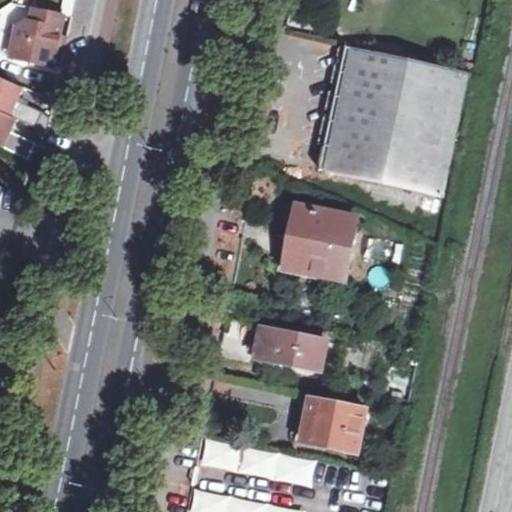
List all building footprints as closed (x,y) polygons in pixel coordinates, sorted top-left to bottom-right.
[(26,31),(17,38),(10,66),(50,76),(55,56),(58,47),(63,25),(34,18),(31,32),(26,31)] [(67,49),(58,47),(55,56),(65,58),(67,49)] [(470,73),(354,48),(341,109),(334,147),(329,170),(444,195),(470,73)] [(0,110),(18,119),(38,128),(46,112),(20,100),(25,88),(0,75),(0,110)] [(11,132),(18,119),(0,110),(0,144),(32,160),(38,144),(11,132)] [(293,238),(287,267),(347,280),(360,220),(300,208),(293,238)] [(258,343),(255,358),(323,371),(329,343),(261,328),(257,327),(254,342),(258,343)] [(421,350),(410,348),(408,361),(418,363),(421,350)] [(359,451),(368,411),(310,400),(306,423),(302,445),(326,450),(326,445),(359,451)] [(314,487),(318,461),(244,449),(245,447),(207,441),(200,481),(224,485),(227,468),(247,471),(246,475),(314,487)] [(301,511),(197,489),(192,511),(301,511)]
